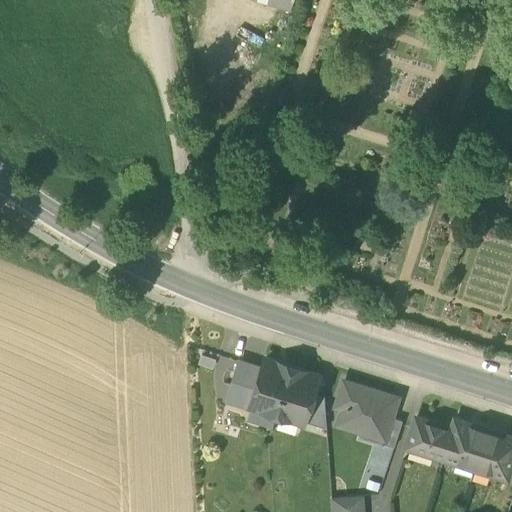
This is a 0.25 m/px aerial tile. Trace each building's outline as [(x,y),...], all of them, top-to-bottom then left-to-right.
[(246,0),(291,14),(295,0),(246,0)] [(273,426),(277,414),(292,366),(265,358),(262,367),(253,396),(250,406),(252,406),(249,418),(273,426)] [(230,389),(253,396),(262,367),(239,360),(230,389)] [(318,375),(292,366),(277,414),(303,422),(304,421),(313,392),(318,375)] [(384,435),(385,435),(391,417),(396,401),(360,390),(362,386),(344,381),(336,405),(343,407),(338,423),(363,431),(364,428),(384,435)] [(227,399),(250,406),(253,396),(230,389),(227,399)] [(304,421),(326,428),(326,427),(324,397),(325,396),(313,392),(304,421)] [(382,443),(394,447),(403,420),(391,417),(385,435),(384,435),(382,443)] [(407,446),(443,457),(451,433),(428,425),(429,421),(416,417),(407,446)] [(443,458),(506,478),(511,458),(511,436),(456,419),(451,433),(443,457),(443,458)] [(331,498),(332,511),(364,511),(363,496),(331,498)]
